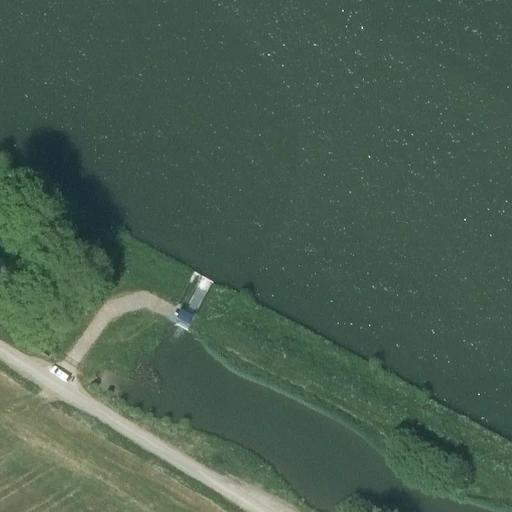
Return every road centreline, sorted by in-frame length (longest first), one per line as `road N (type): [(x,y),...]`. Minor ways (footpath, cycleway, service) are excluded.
road 1 (track): [(262,511),(0,350)]
road 2 (track): [(55,384),(115,304),(136,299),(172,312)]
